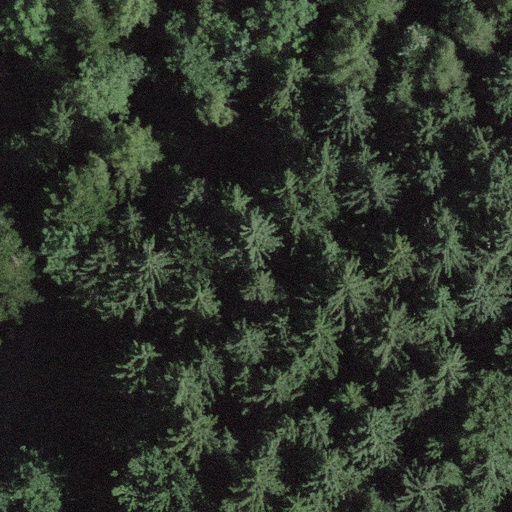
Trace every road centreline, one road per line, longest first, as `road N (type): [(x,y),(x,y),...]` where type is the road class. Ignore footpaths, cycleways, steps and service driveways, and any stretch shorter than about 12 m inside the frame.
road 1 (track): [(0,110),(8,214),(50,362),(0,445)]
road 2 (track): [(50,362),(143,511)]
